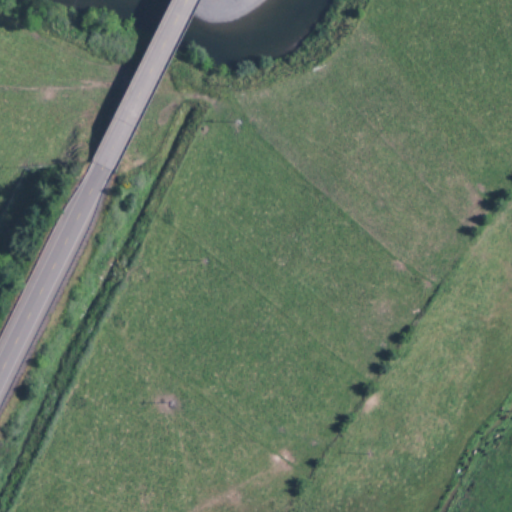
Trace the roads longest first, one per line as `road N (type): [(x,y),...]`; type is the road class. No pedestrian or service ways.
road 1 (trunk): [(190,0),(93,196)]
road 2 (trunk): [(93,196),(0,384)]
